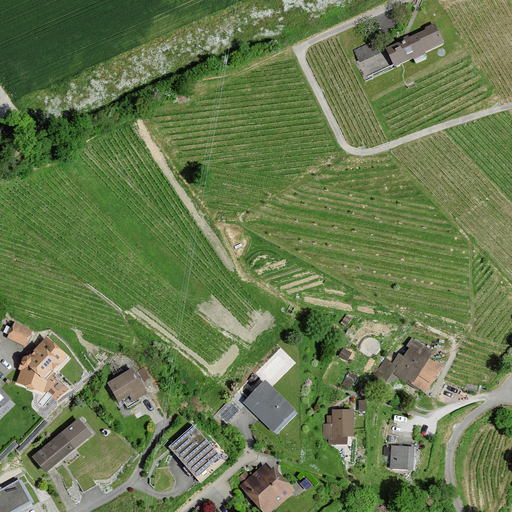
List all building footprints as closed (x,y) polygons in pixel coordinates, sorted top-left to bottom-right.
[(385,50),(394,68),(444,45),(435,26),(385,50)] [(354,48),(359,60),(379,51),(374,39),(354,48)] [(28,327),(10,320),(3,337),(21,344),(28,327)] [(65,354),(43,331),(16,357),(12,384),(60,402),(67,388),(41,376),(65,354)] [(346,354),(337,349),(332,358),(341,363),(346,354)] [(436,371),(404,350),(387,376),(419,397),(436,371)] [(131,369),(106,384),(118,403),(126,398),(131,406),(148,396),(131,369)] [(290,416),(256,382),(235,403),(270,437),(290,416)] [(235,411),(224,401),(210,417),(221,427),(235,411)] [(345,411),(326,412),(326,425),(319,426),(319,441),(328,441),(328,438),(346,437),(345,411)] [(73,415),(27,453),(42,471),(88,433),(73,415)] [(219,458),(194,429),(171,449),(196,478),(219,458)] [(408,448),(385,447),(384,471),(407,472),(408,448)] [(268,471),(245,491),(263,511),(269,511),(289,494),(268,471)] [(14,478),(0,485),(0,511),(14,511),(29,504),(14,478)]
